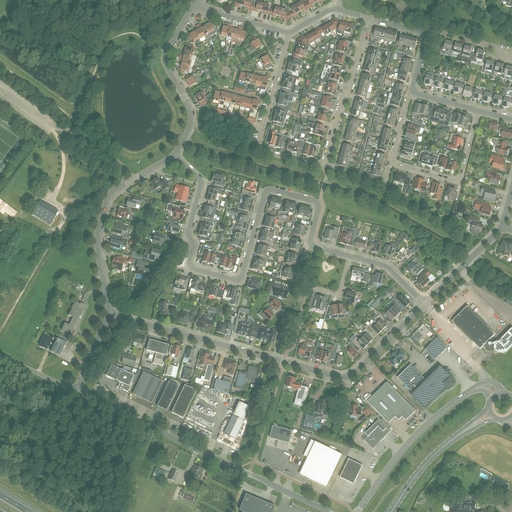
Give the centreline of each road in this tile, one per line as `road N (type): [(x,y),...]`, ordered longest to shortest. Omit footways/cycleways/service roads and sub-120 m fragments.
road 1 (unclassified): [(109,313),(346,379),(424,303)]
road 2 (residential): [(288,32),(259,147),(318,165),(367,17)]
road 3 (unclassified): [(327,511),(91,398),(81,385)]
road 4 (residential): [(188,267),(240,279),(271,190),(315,201),(309,244)]
road 5 (unclassified): [(109,313),(96,245),(107,198),(174,155)]
road 6 (unclassified): [(480,384),(412,439),(357,511)]
road 7 (unclassified): [(174,155),(191,114),(165,57),(194,5)]
road 8 (residential): [(479,111),(459,182),(389,163)]
road 9 (secondary): [(391,511),(435,454),(490,414)]
